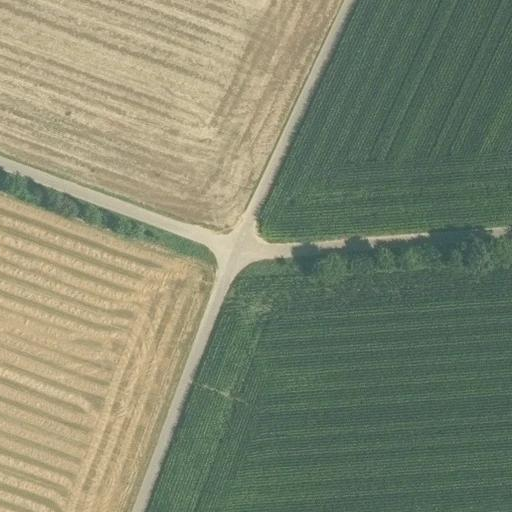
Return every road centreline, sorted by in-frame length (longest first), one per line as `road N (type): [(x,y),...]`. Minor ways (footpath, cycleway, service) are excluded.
road 1 (track): [(511,235),(234,251)]
road 2 (track): [(351,0),(234,251)]
road 3 (track): [(234,251),(139,511)]
road 4 (track): [(0,165),(234,251)]
